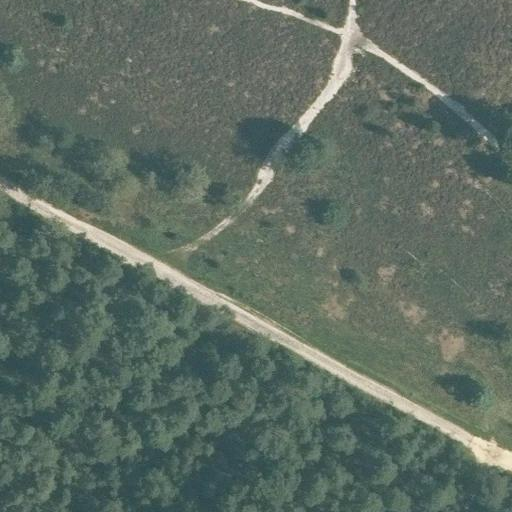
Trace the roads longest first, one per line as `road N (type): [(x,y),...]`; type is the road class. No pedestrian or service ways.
road 1 (track): [(156,267),(511,461)]
road 2 (track): [(347,39),(324,103),(291,134),(230,222),(156,267),(122,247)]
road 3 (track): [(347,39),(407,73),(511,154)]
road 4 (track): [(122,247),(0,187)]
